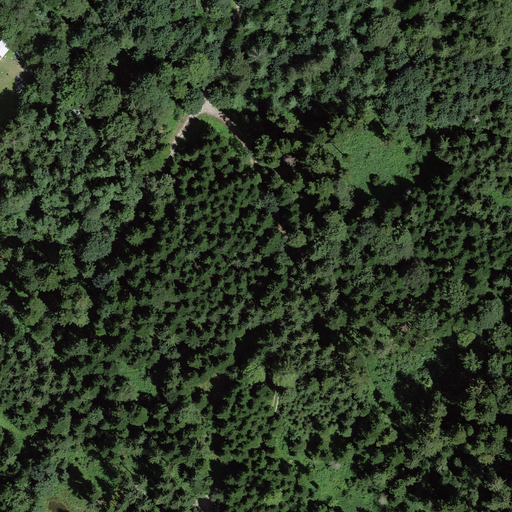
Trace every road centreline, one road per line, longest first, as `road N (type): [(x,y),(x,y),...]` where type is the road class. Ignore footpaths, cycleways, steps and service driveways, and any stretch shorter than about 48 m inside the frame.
road 1 (track): [(202,101),(252,155),(284,237),(410,390),(454,511)]
road 2 (track): [(239,0),(202,101),(150,182),(68,100)]
road 3 (track): [(58,353),(150,182)]
